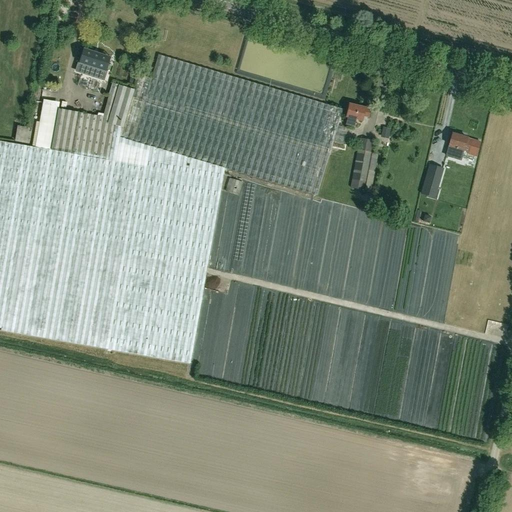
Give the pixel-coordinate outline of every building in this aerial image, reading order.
[(79,63),(80,63),(77,72),(85,74),(87,66),(95,68),(93,73),(103,76),(105,71),(105,72),(109,59),(99,56),(100,55),(84,50),(79,63)] [(139,74),(134,91),(119,86),(112,84),(103,117),(58,110),(51,151),(0,141),(0,328),(1,329),(1,331),(190,364),(225,169),(317,196),(334,139),(344,141),(348,128),(338,126),(343,110),(159,56),(152,78),(139,74)] [(353,126),(356,120),(362,121),(363,117),(368,118),(370,110),(364,109),(365,108),(349,105),(346,118),(348,118),(346,124),(353,126)] [(14,142),(29,144),(31,129),(17,127),(14,142)] [(388,139),(390,129),(383,127),(381,138),(388,139)] [(467,139),(467,138),(452,134),(449,146),(450,147),(449,152),(461,156),(461,157),(466,158),(467,155),(476,158),(480,143),(467,139)] [(359,138),(350,188),(371,191),(377,159),(371,158),(374,141),(359,138)] [(436,197),(445,168),(430,164),(421,194),(436,197)] [(236,203),(242,182),(229,178),(223,199),(236,203)] [(430,218),(430,217),(424,215),(422,222),(428,223),(430,223),(431,218),(430,218)]
